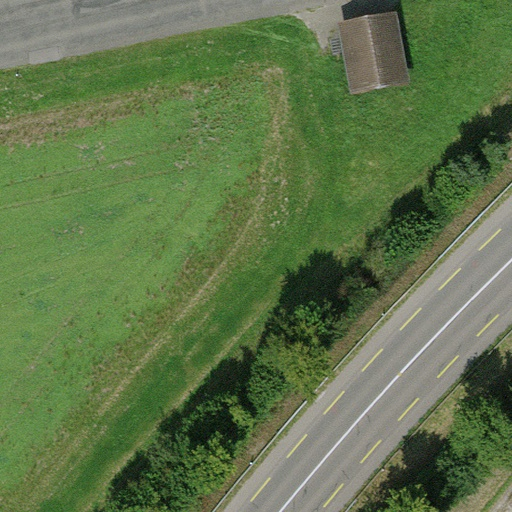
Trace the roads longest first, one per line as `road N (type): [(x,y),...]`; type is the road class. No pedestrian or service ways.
road 1 (primary): [(278,511),(403,366),(511,261)]
road 2 (unclassified): [(0,41),(169,0)]
